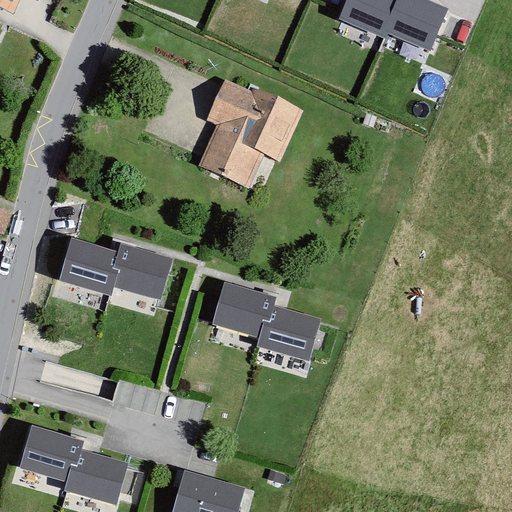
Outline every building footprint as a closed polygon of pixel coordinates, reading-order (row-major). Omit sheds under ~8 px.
[(0,0),(0,8),(12,13),(17,0),(0,0)] [(397,0),(346,0),(340,15),(383,35),(397,0)] [(429,0),(397,0),(383,35),(387,37),(389,31),(429,48),(447,7),(429,0)] [(253,97),(228,86),(209,129),(218,132),(201,173),(252,196),(266,164),(283,171),(307,116),(254,93),(253,97)] [(0,231),(3,233),(11,212),(0,207),(0,231)] [(116,269),(121,253),(117,252),(73,239),(60,279),(114,295),(117,287),(122,270),(116,269)] [(174,260),(123,244),(121,253),(116,269),(122,270),(117,287),(162,301),(174,260)] [(261,340),(266,323),(272,325),(276,309),(279,300),(226,284),(214,326),(261,340)] [(266,323),(261,340),(259,349),(310,364),(322,322),(284,311),(276,309),(272,325),(266,323)] [(69,483),(74,466),(79,468),(84,452),(86,443),(33,427),(21,469),(69,483)] [(74,466),(69,483),(66,492),(117,507),(129,465),(84,452),(79,468),(74,466)] [(238,511),(245,489),(188,473),(177,511),(238,511)]
